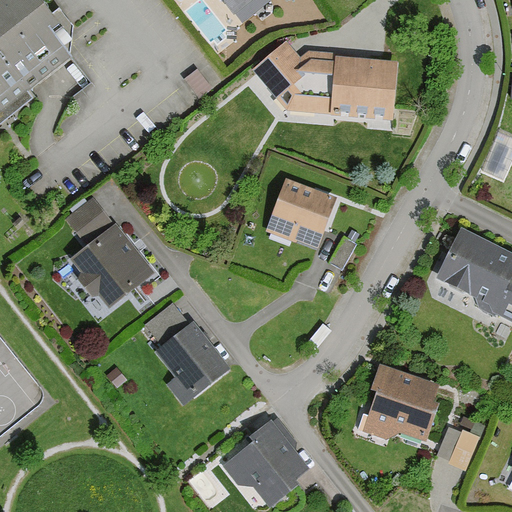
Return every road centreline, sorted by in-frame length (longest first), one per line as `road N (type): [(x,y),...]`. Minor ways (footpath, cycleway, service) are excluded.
road 1 (residential): [(426,190),(336,350),(282,403)]
road 2 (residential): [(119,205),(282,403)]
road 3 (residential): [(458,0),(469,31),(469,88),(426,190)]
road 4 (residential): [(282,403),(365,511)]
